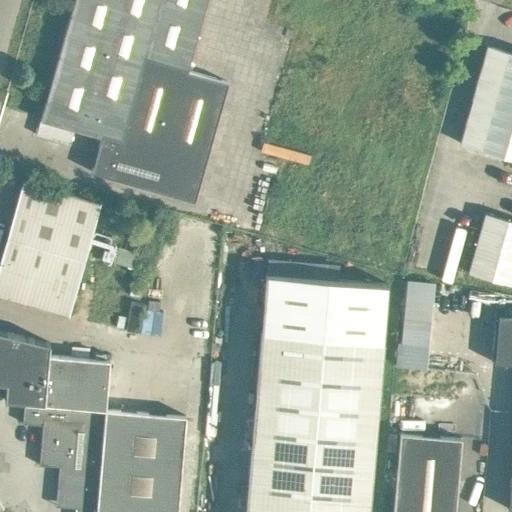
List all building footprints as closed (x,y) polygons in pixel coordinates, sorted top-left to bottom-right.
[(187,70),(206,0),(73,0),(36,134),(70,143),(74,129),(101,136),(91,171),(194,200),(228,81),(187,70)] [(511,156),(511,50),(487,44),(460,142),(511,156)] [(69,313),(98,201),(42,186),(23,181),(0,260),(0,294),(10,298),(69,313)] [(511,283),(511,219),(486,212),(470,272),(511,283)] [(241,448),(239,470),(249,471),(245,511),(368,511),(384,340),(388,284),(266,273),(261,329),(250,449),(241,448)] [(131,302),(126,329),(137,332),(143,304),(131,302)] [(511,314),(482,312),(479,344),(495,345),(494,362),(511,363),(511,314)] [(45,402),(49,354),(50,342),(0,329),(0,381),(6,382),(4,399),(24,401),(45,402)] [(177,511),(186,415),(106,408),(110,359),(49,354),(45,402),(24,401),(22,422),(42,424),(39,464),(59,466),(57,486),(68,486),(67,496),(76,497),(75,511),(177,511)] [(454,511),(461,437),(400,432),(393,511),(454,511)]
